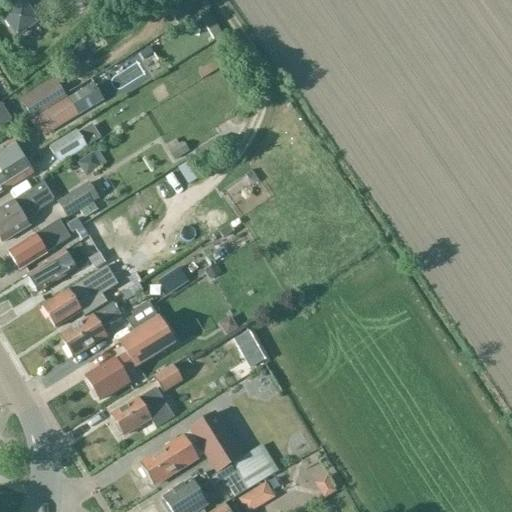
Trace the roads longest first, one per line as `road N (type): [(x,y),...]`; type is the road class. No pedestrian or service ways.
road 1 (track): [(218,0),(258,66),(262,97),(245,139),(210,179)]
road 2 (tertiary): [(45,500),(40,438),(0,363)]
